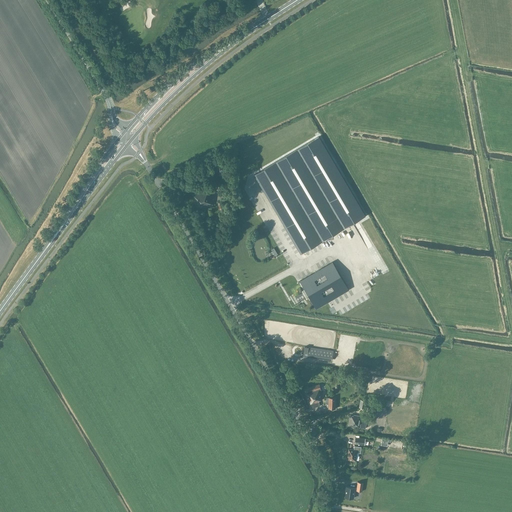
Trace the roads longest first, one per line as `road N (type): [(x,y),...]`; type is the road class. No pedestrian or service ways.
road 1 (unclassified): [(321,511),(321,459),(147,166)]
road 2 (track): [(511,340),(455,333),(440,345),(232,314)]
road 3 (secondary): [(258,24),(185,70),(125,130)]
road 4 (secondary): [(132,139),(258,24)]
road 5 (secondary): [(118,139),(24,278)]
road 6 (secondary): [(24,278),(125,147)]
road 7 (tertiary): [(110,109),(47,0)]
